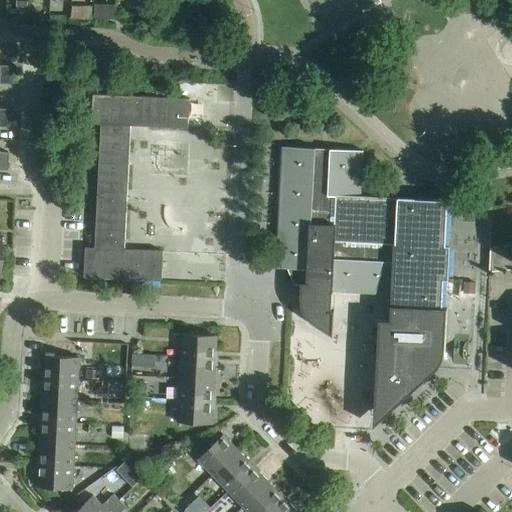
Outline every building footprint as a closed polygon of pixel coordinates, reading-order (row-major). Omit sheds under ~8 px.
[(187,26),(199,26),(200,5),(188,5),(187,26)] [(0,66),(0,75),(11,76),(12,67),(0,66)] [(11,76),(0,75),(0,84),(11,85),(11,76)] [(101,125),(95,248),(85,248),(84,277),(161,281),(163,252),(124,250),(131,126),(188,129),(189,99),(180,99),(93,95),(91,124),(101,125)] [(0,109),(0,118),(9,119),(10,110),(0,109)] [(9,119),(0,118),(0,127),(9,128),(9,119)] [(315,149),(282,147),(276,268),(294,269),(294,285),(301,286),(300,301),(301,306),(303,311),(308,319),(316,325),(325,329),(333,330),(334,311),(332,310),(332,292),(391,294),(389,320),(382,320),(378,396),(375,396),(374,412),(376,412),(382,410),(394,405),(402,399),(410,394),(430,375),(436,369),(440,365),(443,360),(444,355),(445,351),(446,308),(442,307),(443,280),(448,280),(450,246),(445,245),(448,201),(415,199),(400,198),(360,196),(363,151),(315,149)] [(490,272),(505,271),(503,246),(491,247),(491,245),(490,245),(489,272),(490,272)] [(505,271),(511,270),(511,245),(503,246),(505,271)] [(464,293),(475,293),(476,283),(465,282),(464,293)] [(181,335),(180,357),(215,359),(217,336),(181,335)] [(142,355),(133,354),(133,366),(142,367),(142,355)] [(44,356),(43,378),(78,380),(79,358),(44,356)] [(180,357),(179,378),(214,380),(215,359),(180,357)] [(97,380),(97,371),(86,370),(86,379),(97,380)] [(43,378),(42,400),(77,402),(78,380),(43,378)] [(179,378),(178,400),(213,402),(214,380),(179,378)] [(146,394),(147,385),(138,384),(138,394),(146,394)] [(42,400),(41,422),(76,423),(77,402),(42,400)] [(213,402),(178,400),(177,422),(212,424),(213,402)] [(41,422),(40,443),(75,445),(76,423),(41,422)] [(123,439),(123,427),(112,427),(112,439),(123,439)] [(198,460),(213,476),(239,451),(223,436),(198,460)] [(40,443),(38,465),(74,467),(75,445),(40,443)] [(213,476),(228,492),(254,467),(239,451),(213,476)] [(126,461),(117,470),(123,477),(132,468),(126,461)] [(74,467),(38,465),(37,487),(72,489),(74,467)] [(228,492),(243,507),(269,483),(254,467),(228,492)] [(243,507),(248,511),(269,511),(284,498),(269,483),(243,507)] [(62,500),(53,488),(47,493),(55,505),(62,500)] [(76,511),(108,511),(120,501),(113,494),(102,505),(93,496),(76,511)] [(297,511),(284,498),(269,511),(297,511)] [(108,511),(121,511),(126,507),(120,501),(108,511)] [(184,511),(201,511),(192,503),(186,510),(184,511)]
